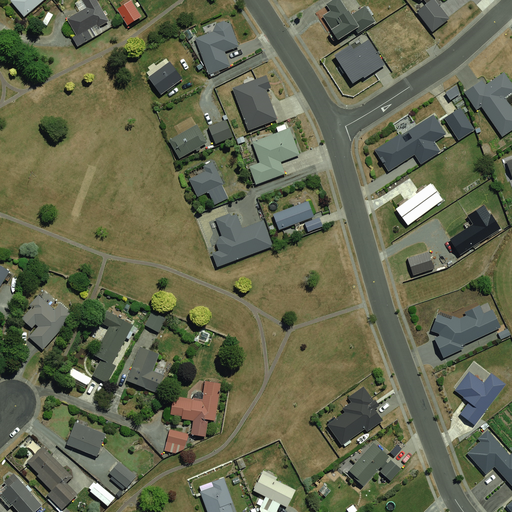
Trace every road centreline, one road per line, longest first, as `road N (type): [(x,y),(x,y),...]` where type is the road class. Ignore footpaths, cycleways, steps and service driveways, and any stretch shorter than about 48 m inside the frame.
road 1 (residential): [(335,129),(384,316),(464,511)]
road 2 (residential): [(335,129),(449,60),(511,3)]
road 3 (residential): [(254,0),(335,129)]
